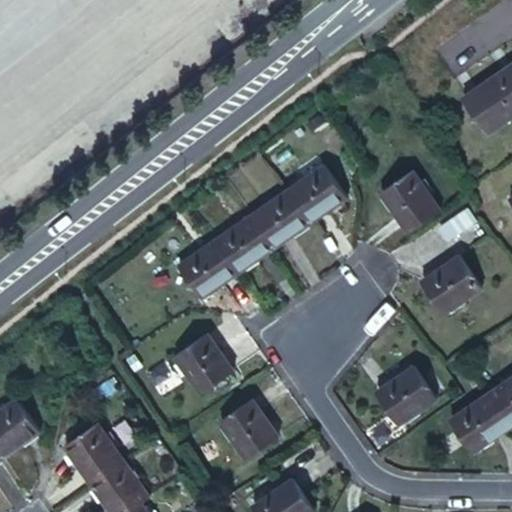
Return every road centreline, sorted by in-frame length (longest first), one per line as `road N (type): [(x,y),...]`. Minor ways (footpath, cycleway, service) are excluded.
road 1 (secondary): [(355,0),(0,277)]
road 2 (residential): [(356,301),(298,355),(363,466),(386,486),(415,494),(511,494)]
